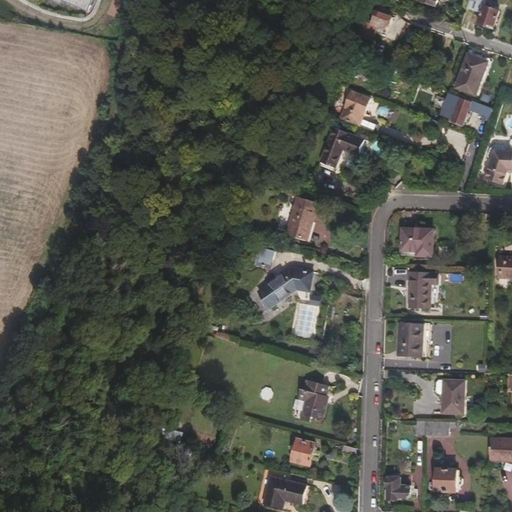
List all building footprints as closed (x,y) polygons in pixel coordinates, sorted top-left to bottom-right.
[(66,0),(91,9),(93,0),(66,0)] [(499,12),(484,7),(486,2),(478,0),(468,0),(465,9),(481,14),(477,25),(488,28),(489,25),(494,27),(499,12)] [(390,28),(393,20),(376,14),(372,27),(386,32),(388,27),(390,28)] [(477,97),(486,70),(482,68),(468,63),(457,90),(477,97)] [(364,116),(370,99),(352,91),(341,120),(365,130),(368,122),(365,120),(367,117),(364,116)] [(493,109),(473,102),(472,105),(457,99),(454,108),(458,109),(453,123),(464,127),(470,111),(486,118),(485,121),(489,122),(493,109)] [(440,128),(443,122),(433,117),(430,123),(440,128)] [(362,157),(367,141),(335,129),(322,164),(339,171),(346,151),(362,157)] [(511,171),(511,152),(494,152),(485,181),(503,187),(508,171),(511,171)] [(313,240),(323,206),(302,200),(292,234),(313,240)] [(434,256),(434,229),(404,228),(404,256),(434,256)] [(273,271),(279,250),(266,246),(260,267),(273,271)] [(511,268),(511,248),(502,248),(501,268),(511,268)] [(312,293),(315,274),(301,272),(296,272),(294,272),(292,273),(262,293),(274,310),(301,292),(312,293)] [(436,310),(437,285),(437,272),(416,272),(416,280),(418,280),(418,291),(415,291),(415,297),(417,297),(417,309),(436,310)] [(423,357),(424,326),(399,325),(398,356),(423,357)] [(467,414),(469,382),(447,381),(446,413),(467,414)] [(326,407),(329,390),(307,385),(306,395),(301,394),(299,403),(306,404),(304,415),(314,417),(314,420),(325,423),(329,407),(326,407)] [(313,425),(314,420),(314,417),(304,415),(302,423),(313,425)] [(426,436),(426,421),(418,421),(418,435),(426,436)] [(446,436),(446,428),(452,428),(452,422),(426,421),(426,436),(446,436)] [(511,440),(492,439),(491,462),(511,462),(511,440)] [(311,467),(317,446),(299,441),(294,463),(311,467)] [(357,457),(359,449),(345,446),(344,454),(357,457)] [(304,505),(309,486),(287,481),(289,474),(274,470),(264,504),(284,509),(286,501),(304,505)] [(464,483),(464,480),(461,478),(459,478),(459,471),(439,470),(438,492),(459,492),(459,485),(461,485),(463,485),(464,483)] [(413,498),(413,489),(408,489),(408,483),(400,483),(400,475),(389,475),(389,500),(400,500),(400,498),(413,498)]
